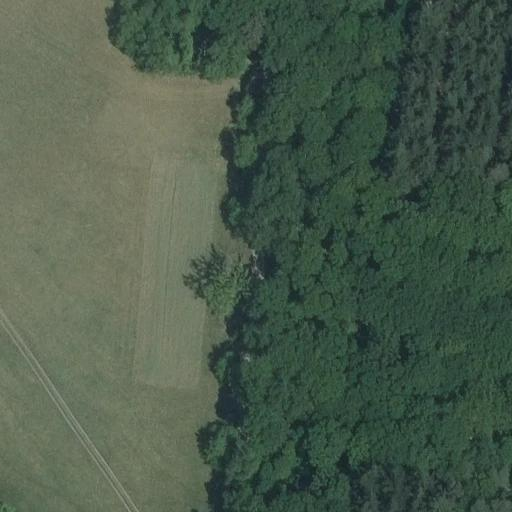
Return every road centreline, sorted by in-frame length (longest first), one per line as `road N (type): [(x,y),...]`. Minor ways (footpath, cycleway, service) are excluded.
road 1 (track): [(270,0),(223,511)]
road 2 (track): [(223,503),(511,492)]
road 3 (track): [(511,201),(253,233)]
